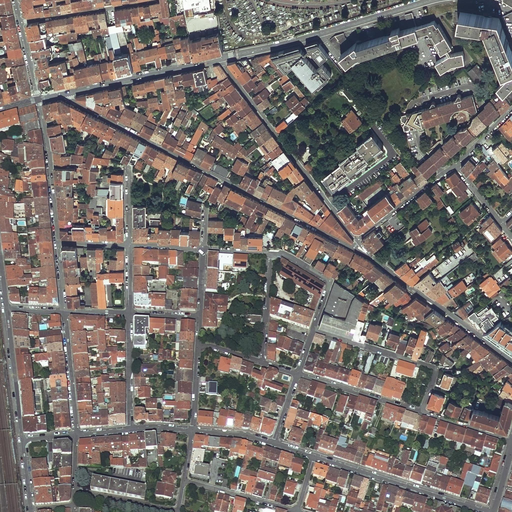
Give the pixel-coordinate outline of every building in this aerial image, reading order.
[(10,5),(9,0),(0,0),(0,9),(0,10),(0,9),(0,13),(12,12),(10,5)] [(28,16),(44,13),(43,7),(48,6),(47,1),(46,0),(22,0),(23,8),(25,15),(28,16)] [(82,9),(92,7),(90,0),(84,0),(73,2),(72,2),(73,10),(82,9)] [(160,0),(161,3),(163,17),(170,16),(167,0),(160,0)] [(215,7),(214,0),(174,0),(177,15),(184,13),(215,7)] [(67,11),(73,10),(72,2),(70,2),(62,4),(60,4),(62,12),(67,11)] [(156,4),(150,4),(153,18),(155,18),(162,17),(163,17),(161,3),(156,4)] [(56,13),(62,12),(60,4),(58,4),(52,6),(49,6),(51,14),(56,13)] [(136,7),(132,7),(135,22),(139,21),(142,20),(141,15),(139,6),(136,7)] [(123,9),(115,10),(117,21),(118,24),(124,24),(128,23),(135,22),(132,7),(123,9)] [(13,18),(12,12),(0,13),(0,16),(2,25),(0,25),(0,27),(15,25),(13,18)] [(105,12),(99,13),(102,23),(103,27),(109,26),(105,12)] [(455,12),(453,23),(482,28),(483,27),(485,27),(485,28),(505,79),(497,88),(500,92),(503,96),(511,87),(511,52),(499,20),(491,18),(491,17),(489,16),(488,18),(455,12)] [(90,14),(87,15),(90,25),(96,23),(94,13),(90,14)] [(96,13),(94,13),(96,23),(98,28),(99,27),(98,23),(102,23),(99,13),(96,13)] [(177,15),(172,15),(175,31),(175,34),(178,33),(178,30),(179,29),(177,20),(178,19),(181,18),(182,19),(182,25),(184,24),(186,33),(189,32),(184,13),(177,15)] [(330,40),(347,63),(358,56),(400,43),(419,38),(418,35),(422,33),(428,31),(442,53),(443,52),(446,56),(436,62),(442,71),(449,67),(449,68),(457,65),(457,64),(465,62),(463,52),(452,54),(451,53),(453,52),(454,49),(439,24),(437,25),(435,21),(420,25),(416,27),(412,13),(405,15),(409,29),(400,31),(399,28),(391,30),(392,33),(385,36),(381,22),(374,24),(378,38),(361,43),(361,41),(356,43),(351,46),(345,36),(344,33),(335,36),(330,40)] [(80,16),(74,17),(76,32),(77,38),(81,37),(80,36),(84,35),(83,31),(88,30),(89,33),(90,33),(91,35),(92,35),(91,29),(90,28),(90,25),(87,15),(80,16)] [(70,17),(66,18),(68,32),(68,33),(76,32),(74,17),(70,17)] [(59,19),(52,20),(54,34),(58,34),(57,30),(62,29),(63,33),(68,32),(66,18),(59,19)] [(157,58),(159,66),(165,64),(163,57),(157,28),(155,21),(155,18),(153,18),(148,19),(142,20),(139,21),(140,24),(143,23),(144,28),(151,26),(150,24),(153,24),(155,28),(153,29),(155,35),(154,35),(155,41),(155,47),(149,48),(147,39),(145,32),(142,33),(144,42),(146,49),(148,60),(157,58)] [(29,31),(30,38),(45,36),(48,35),(46,21),(27,24),(29,31)] [(125,73),(136,71),(131,53),(123,54),(118,31),(125,29),(124,25),(124,24),(118,24),(115,25),(109,26),(110,32),(112,38),(121,74),(125,73)] [(16,31),(15,25),(0,27),(0,29),(3,39),(17,37),(16,31)] [(92,35),(93,37),(96,36),(96,34),(102,33),(100,27),(99,27),(98,28),(92,29),(91,29),(92,35)] [(171,55),(168,44),(164,44),(160,27),(157,28),(163,57),(168,56),(171,55)] [(175,34),(175,31),(172,31),(173,35),(171,36),(172,41),(168,42),(168,44),(171,55),(176,54),(179,53),(176,37),(175,34)] [(86,82),(92,81),(88,65),(79,67),(78,63),(79,63),(77,57),(75,57),(73,50),(78,48),(82,61),(85,61),(85,62),(87,62),(81,37),(77,38),(76,32),(68,33),(70,42),(71,49),(72,54),(73,59),(80,83),(86,82)] [(139,70),(143,69),(141,62),(138,51),(135,52),(130,33),(126,34),(131,53),(136,71),(139,70)] [(224,51),(220,33),(194,39),(191,40),(195,58),(198,57),(224,51)] [(32,43),(33,48),(48,46),(45,36),(30,38),(32,43)] [(138,51),(141,62),(148,60),(146,49),(144,42),(141,42),(139,36),(135,37),(138,51)] [(191,40),(190,36),(184,37),(183,36),(176,37),(179,53),(181,61),(195,58),(191,40)] [(18,42),(17,37),(3,39),(0,39),(0,43),(5,43),(6,48),(19,46),(18,42)] [(117,75),(121,74),(112,38),(108,38),(113,60),(109,61),(113,76),(117,75)] [(319,41),(307,44),(320,60),(328,53),(319,41)] [(34,52),(34,56),(48,53),(55,52),(54,45),(48,46),(33,48),(34,52)] [(19,46),(6,48),(8,56),(21,54),(20,50),(19,46)] [(275,53),(271,54),(282,67),(286,72),(289,69),(288,67),(292,63),(294,65),(314,89),(332,74),(324,64),(317,69),(304,53),(305,52),(300,46),(278,52),(275,53)] [(108,77),(113,76),(109,61),(107,51),(106,49),(103,50),(104,53),(105,53),(107,61),(100,63),(104,78),(108,77)] [(36,61),(37,67),(50,64),(48,53),(34,56),(36,61)] [(98,79),(104,78),(100,63),(97,53),(94,54),(96,63),(88,65),(92,81),(98,79)] [(328,53),(320,60),(322,62),(330,55),(328,53)] [(22,59),(21,54),(8,56),(0,57),(0,66),(1,66),(0,63),(0,61),(4,61),(5,63),(3,63),(4,66),(11,65),(23,63),(22,59)] [(256,57),(265,69),(267,68),(265,65),(270,61),(277,70),(279,69),(282,67),(271,54),(263,56),(256,57)] [(258,69),(260,72),(265,69),(256,57),(252,61),(258,69)] [(73,85),(80,83),(73,59),(70,59),(61,62),(62,67),(63,71),(67,70),(66,63),(69,62),(72,73),(64,75),(67,86),(73,85)] [(228,64),(237,76),(251,66),(246,59),(241,60),(244,65),(240,68),(235,61),(229,63),(228,64)] [(38,70),(38,73),(48,71),(62,67),(61,62),(50,64),(37,67),(38,70)] [(23,63),(11,65),(14,78),(15,78),(26,76),(25,70),(23,63)] [(214,66),(222,80),(228,77),(219,65),(214,66)] [(477,65),(469,72),(478,83),(486,76),(477,65)] [(237,76),(243,84),(257,74),(256,72),(255,71),(250,74),(249,72),(254,68),(252,66),(251,66),(237,76)] [(62,87),(67,86),(64,75),(63,71),(62,67),(48,71),(50,76),(53,76),(56,89),(62,87)] [(196,82),(199,94),(205,91),(204,86),(201,87),(201,82),(207,81),(207,80),(205,68),(200,69),(194,70),(196,82)] [(243,84),(248,91),(253,88),(257,84),(255,81),(266,74),(268,77),(270,75),(268,73),(265,69),(260,72),(257,74),(243,84)] [(182,73),(185,84),(196,82),(194,70),(188,72),(182,73)] [(39,76),(40,79),(50,76),(48,71),(38,73),(39,76)] [(176,88),(178,100),(187,98),(185,84),(182,73),(178,74),(173,75),(175,86),(177,86),(177,85),(183,84),(183,87),(176,88)] [(175,86),(173,75),(169,76),(165,77),(168,87),(168,90),(170,102),(176,101),(178,100),(176,88),(175,86)] [(28,85),(26,76),(15,78),(15,80),(16,83),(19,98),(24,96),(30,94),(28,85)] [(40,79),(41,85),(47,84),(46,83),(51,82),(50,76),(40,79)] [(160,105),(161,109),(162,109),(165,109),(171,108),(171,107),(171,103),(170,102),(168,90),(168,87),(165,77),(160,78),(155,79),(156,85),(161,84),(162,86),(164,85),(165,87),(166,87),(166,91),(163,92),(165,107),(164,107),(163,103),(160,103),(160,105)] [(220,81),(212,87),(214,90),(220,87),(222,90),(224,89),(232,83),(228,77),(222,80),(220,81)] [(253,88),(257,93),(265,88),(263,85),(266,82),(266,81),(270,79),(268,77),(257,84),(253,88)] [(218,78),(212,81),(211,79),(207,80),(207,81),(209,83),(210,88),(212,87),(220,81),(218,78)] [(288,80),(285,83),(287,86),(285,88),(287,90),(293,86),(295,83),(294,82),(293,80),(291,78),(288,80)] [(145,81),(147,90),(154,88),(157,87),(156,85),(155,79),(151,80),(150,80),(145,81)] [(7,101),(10,100),(7,85),(7,82),(6,80),(0,80),(0,83),(2,83),(3,89),(1,90),(3,102),(7,101)] [(147,91),(145,81),(139,82),(133,84),(136,96),(141,95),(141,93),(147,91)] [(14,99),(19,98),(16,83),(7,85),(10,100),(14,99)] [(224,89),(226,93),(235,87),(232,83),(224,89)] [(295,83),(293,86),(303,98),(305,95),(295,83)] [(111,107),(107,115),(118,121),(119,119),(125,105),(125,101),(124,98),(122,86),(115,88),(109,89),(112,99),(113,102),(121,101),(122,106),(120,110),(113,106),(111,107)] [(215,100),(211,103),(215,109),(218,106),(218,105),(224,100),(222,98),(226,96),(228,99),(229,98),(232,102),(230,103),(229,102),(224,106),(225,107),(226,106),(227,108),(243,97),(235,87),(226,93),(224,94),(215,100)] [(252,97),(258,104),(264,98),(270,94),(265,88),(257,93),(252,97)] [(104,99),(105,100),(110,100),(112,99),(109,89),(105,90),(102,91),(104,99)] [(220,89),(203,100),(205,103),(213,98),(215,100),(224,94),(220,89)] [(94,92),(96,101),(104,99),(102,91),(98,92),(94,92)] [(76,96),(77,99),(94,108),(96,101),(94,92),(85,94),(76,96)] [(499,112),(502,114),(506,110),(511,106),(503,96),(500,92),(497,94),(501,99),(497,103),(492,98),(490,100),(499,112)] [(294,105),(300,100),(295,94),(289,99),(294,105)] [(294,105),(292,107),(296,113),(304,106),(303,104),(309,99),(305,95),(303,98),(300,100),(294,105)] [(400,115),(404,130),(451,117),(452,112),(456,108),(462,106),(468,108),(471,111),(477,109),(473,95),(460,98),(460,97),(460,96),(459,95),(458,95),(457,95),(456,96),(453,97),(451,100),(433,106),(434,105),(435,104),(434,103),(433,102),(432,102),(431,104),(428,104),(426,108),(419,110),(416,109),(415,111),(400,115)] [(155,97),(148,98),(148,100),(149,105),(150,106),(155,106),(155,107),(150,108),(151,111),(154,111),(156,110),(161,109),(160,105),(160,103),(159,96),(155,97)] [(221,113),(216,117),(218,120),(236,107),(238,109),(247,103),(243,97),(227,108),(225,109),(221,113)] [(264,98),(258,104),(259,105),(262,109),(270,103),(269,102),(268,103),(264,98)] [(74,119),(71,104),(66,102),(61,99),(60,100),(58,100),(63,120),(64,124),(66,131),(68,131),(66,121),(74,119)] [(50,102),(54,117),(58,116),(59,120),(63,120),(58,100),(54,101),(50,102)] [(418,166),(426,177),(435,169),(499,112),(490,100),(484,105),(484,106),(483,106),(482,107),(482,108),(482,109),(481,109),(478,112),(472,115),(473,118),(471,122),(466,128),(460,129),(434,152),(430,156),(418,166)] [(96,101),(94,108),(100,112),(104,104),(96,101)] [(119,119),(130,124),(137,111),(138,108),(136,107),(134,110),(126,106),(128,102),(125,101),(125,105),(119,119)] [(42,104),(46,118),(54,117),(50,102),(46,103),(42,104)] [(238,109),(226,119),(227,120),(231,125),(239,119),(236,116),(240,112),(243,115),(252,109),(247,103),(238,109)] [(74,119),(74,121),(79,123),(82,124),(88,113),(79,109),(71,104),(74,119)] [(100,112),(107,115),(111,107),(109,106),(104,104),(100,112)] [(174,109),(171,114),(177,117),(183,104),(181,105),(179,105),(178,108),(174,109)] [(177,117),(174,121),(179,124),(187,110),(188,110),(182,123),(184,124),(186,124),(189,119),(190,115),(192,111),(189,109),(183,104),(177,117)] [(368,104),(364,107),(368,113),(372,109),(368,104)] [(130,124),(141,130),(145,123),(147,118),(151,111),(150,108),(150,106),(149,105),(146,105),(147,109),(144,115),(137,111),(130,124)] [(17,111),(20,126),(28,124),(38,120),(36,106),(17,111)] [(159,121),(150,138),(162,144),(167,136),(168,134),(171,127),(170,127),(169,126),(167,130),(158,126),(161,122),(164,124),(171,108),(165,109),(163,112),(159,121)] [(239,119),(231,125),(233,128),(239,124),(245,119),(247,122),(257,115),(252,109),(243,115),(239,119)] [(348,115),(341,120),(350,131),(361,122),(354,112),(351,110),(347,113),(348,115)] [(3,115),(7,130),(20,126),(17,111),(3,115)] [(99,119),(88,113),(82,124),(81,127),(85,129),(86,126),(91,129),(90,132),(91,133),(99,119)] [(247,122),(245,124),(247,126),(250,124),(254,129),(263,123),(257,115),(247,122)] [(511,118),(510,116),(507,120),(502,125),(511,135),(511,134),(511,118)] [(91,133),(90,135),(92,136),(95,131),(101,135),(99,140),(102,141),(104,136),(110,125),(99,119),(91,133)] [(140,132),(150,138),(159,121),(155,119),(151,126),(145,123),(141,130),(140,132)] [(200,119),(197,127),(201,129),(202,126),(205,127),(205,128),(206,129),(208,126),(200,119)] [(278,125),(281,129),(287,124),(284,120),(278,125)] [(49,131),(50,135),(51,135),(63,132),(66,132),(66,131),(64,124),(61,124),(60,123),(48,126),(49,131)] [(254,129),(259,135),(267,129),(263,123),(254,129)] [(21,133),(22,135),(24,134),(28,133),(40,131),(41,131),(40,125),(28,128),(28,124),(20,126),(21,133)] [(233,128),(232,129),(235,132),(239,128),(241,127),(239,124),(233,128)] [(241,127),(239,128),(241,132),(248,127),(247,126),(245,124),(241,127)] [(110,125),(104,136),(111,139),(117,128),(110,125)] [(217,125),(212,129),(213,129),(217,132),(220,134),(222,132),(223,131),(219,127),(217,125)] [(502,125),(499,128),(511,144),(511,143),(511,136),(511,135),(502,125)] [(111,139),(109,143),(111,144),(113,141),(117,143),(123,132),(117,128),(111,139)] [(162,144),(173,150),(183,130),(181,130),(179,129),(177,134),(178,135),(176,138),(176,140),(167,136),(162,144)] [(211,144),(217,132),(213,129),(208,140),(210,141),(210,143),(211,144)] [(259,135),(256,138),(258,141),(257,141),(261,145),(273,135),(267,129),(259,135)] [(173,150),(183,155),(189,142),(185,141),(182,147),(180,146),(186,134),(183,133),(185,130),(183,130),(173,150)] [(28,133),(28,140),(41,139),(41,135),(40,131),(28,133)] [(183,155),(192,160),(194,154),(192,152),(192,151),(190,150),(198,133),(195,131),(189,142),(183,155)] [(53,148),(66,150),(63,132),(51,135),(52,142),(53,148)] [(117,143),(115,146),(117,147),(118,148),(120,143),(121,143),(123,140),(130,143),(133,137),(123,132),(117,143)] [(225,133),(222,132),(220,134),(217,132),(211,144),(220,149),(225,140),(220,137),(221,135),(222,136),(225,133)] [(328,177),(325,179),(333,191),(352,176),(350,174),(369,160),(368,157),(383,146),(374,134),(370,137),(369,137),(367,138),(366,136),(364,138),(365,140),(363,142),(359,145),(361,148),(358,149),(354,151),(352,153),(350,151),(349,152),(348,151),(347,151),(349,154),(348,156),(348,157),(344,159),(345,160),(342,162),(343,164),(341,166),(340,166),(337,169),(336,168),(334,170),(332,168),(330,170),(332,172),(329,173),(330,174),(328,176),(328,177)] [(273,135),(261,145),(262,147),(266,145),(269,149),(264,152),(266,154),(279,145),(273,135)] [(12,152),(12,158),(15,159),(19,160),(19,149),(14,148),(14,142),(13,136),(10,136),(10,143),(3,142),(3,146),(2,146),(2,152),(12,152)] [(131,149),(130,151),(133,153),(135,150),(140,141),(133,137),(130,143),(128,147),(131,149)] [(28,140),(29,146),(43,148),(42,144),(41,139),(28,140)] [(220,149),(218,153),(220,154),(222,150),(235,157),(236,154),(245,159),(246,160),(247,156),(240,150),(234,146),(233,147),(228,142),(225,140),(220,149)] [(76,151),(80,152),(85,144),(78,141),(76,148),(76,151)] [(140,141),(135,150),(141,153),(147,144),(140,141)] [(502,142),(494,149),(500,157),(508,151),(510,154),(511,153),(507,148),(502,142)] [(141,153),(140,154),(147,158),(153,147),(147,144),(141,153)] [(266,154),(265,155),(267,156),(268,157),(272,155),(274,157),(284,151),(279,145),(266,154)] [(27,146),(29,164),(44,162),(44,156),(43,148),(29,146),(27,146)] [(208,150),(209,147),(207,146),(204,151),(198,148),(194,154),(192,160),(201,164),(207,153),(208,150)] [(423,148),(430,156),(434,152),(431,150),(430,150),(426,146),(423,148)] [(483,146),(480,148),(487,155),(489,154),(483,146)] [(72,156),(70,167),(73,167),(76,167),(92,168),(92,164),(94,156),(94,155),(97,149),(95,148),(93,147),(91,152),(90,151),(88,164),(83,163),(84,156),(77,155),(77,156),(72,156)] [(147,158),(146,159),(152,162),(153,159),(159,150),(153,147),(147,158)] [(244,147),(240,150),(247,156),(250,153),(245,148),(244,147)] [(102,156),(109,157),(112,151),(106,148),(102,156)] [(159,150),(153,159),(163,164),(168,155),(159,150)] [(72,156),(64,155),(64,153),(53,151),(54,159),(55,166),(70,167),(72,156)] [(120,160),(127,162),(131,156),(133,153),(130,151),(127,155),(124,153),(120,160)] [(274,157),(270,160),(272,163),(274,161),(278,166),(275,169),(274,167),(267,172),(268,173),(269,175),(270,175),(275,171),(280,167),(291,160),(284,151),(274,157)] [(201,164),(210,168),(213,162),(216,157),(207,153),(201,164)] [(154,177),(154,178),(158,181),(161,177),(160,176),(164,170),(164,169),(166,165),(170,168),(161,186),(166,189),(167,184),(172,175),(173,173),(179,161),(168,155),(163,164),(158,171),(155,176),(154,177)] [(265,155),(255,163),(258,165),(263,161),(262,160),(267,156),(265,155)] [(94,156),(92,164),(96,165),(97,163),(107,164),(108,159),(94,156)] [(461,168),(468,175),(476,167),(477,166),(470,158),(468,161),(461,168)] [(238,159),(233,168),(244,174),(249,164),(243,161),(238,159)] [(488,177),(489,178),(491,176),(500,167),(494,159),(488,165),(492,169),(488,174),(489,176),(488,177)] [(270,160),(261,167),(263,169),(264,170),(272,163),(270,160)] [(291,160),(280,167),(285,174),(296,167),(291,160)] [(396,181),(407,196),(419,186),(414,178),(401,160),(395,165),(397,167),(403,176),(404,176),(407,179),(401,183),(398,179),(396,181)] [(426,177),(418,166),(416,164),(413,160),(410,162),(414,166),(413,167),(418,175),(414,178),(419,186),(428,180),(426,177)] [(179,161),(173,173),(182,178),(184,178),(185,176),(190,166),(179,161)] [(0,171),(3,172),(4,166),(9,166),(9,165),(1,163),(0,162),(0,171)] [(31,166),(31,171),(32,171),(45,170),(45,167),(44,162),(29,164),(27,164),(25,164),(26,166),(27,166),(27,167),(30,167),(30,166),(31,166)] [(210,168),(223,175),(226,169),(213,162),(210,168)] [(309,162),(305,166),(309,171),(314,167),(313,166),(309,162)] [(56,174),(56,181),(73,182),(73,180),(73,167),(70,167),(55,166),(56,174)] [(190,166),(185,176),(192,179),(197,170),(190,166)] [(81,179),(80,183),(88,183),(96,183),(96,181),(95,180),(91,180),(92,168),(76,167),(76,171),(81,171),(81,172),(85,172),(85,179),(82,179),(81,179)] [(282,176),(281,177),(283,179),(284,179),(285,179),(292,175),(298,183),(305,178),(296,167),(285,174),(282,176)] [(470,178),(473,181),(481,172),(479,171),(476,167),(468,175),(470,178)] [(510,178),(505,173),(500,167),(491,176),(493,179),(495,178),(500,183),(509,194),(511,191),(511,187),(508,181),(510,178)] [(253,177),(247,188),(254,191),(260,181),(264,174),(264,173),(265,171),(264,170),(263,169),(258,179),(253,177)] [(32,171),(33,178),(46,178),(45,174),(45,170),(32,171)] [(192,179),(187,190),(190,192),(194,185),(196,185),(202,173),(197,170),(192,179)] [(0,178),(8,180),(8,176),(12,177),(13,174),(3,172),(0,171),(0,178)] [(275,171),(270,175),(271,176),(274,179),(277,181),(281,177),(282,176),(275,171)] [(455,171),(447,177),(453,185),(461,179),(457,174),(455,171)] [(393,177),(396,181),(398,179),(399,178),(394,172),(391,174),(393,177)] [(108,177),(107,181),(110,181),(123,181),(122,173),(112,173),(112,177),(108,177)] [(240,184),(247,188),(253,177),(246,173),(240,184)] [(205,174),(200,184),(204,185),(209,176),(205,174)] [(204,185),(203,187),(205,188),(207,189),(210,184),(211,185),(207,194),(210,195),(216,185),(218,181),(209,176),(204,185)] [(261,195),(267,198),(273,187),(269,185),(271,180),(273,181),(274,179),(271,176),(270,178),(261,195)] [(260,181),(254,191),(261,195),(270,178),(267,177),(263,182),(260,181)] [(393,177),(391,178),(395,184),(391,186),(395,191),(402,200),(407,196),(396,181),(393,177)] [(0,190),(7,192),(8,180),(0,178),(0,190)] [(180,179),(175,188),(178,189),(184,178),(182,178),(181,179),(180,179)] [(298,183),(295,186),(303,196),(306,195),(313,190),(305,178),(298,183)] [(441,181),(446,188),(449,185),(445,178),(441,181)] [(457,196),(459,199),(467,194),(465,192),(464,192),(463,191),(468,187),(465,183),(461,179),(453,185),(452,186),(458,195),(457,196)] [(360,198),(362,200),(380,186),(376,180),(358,194),(360,196),(360,198)] [(57,188),(58,195),(72,195),(72,192),(73,185),(73,182),(56,181),(57,188)] [(110,181),(111,196),(123,196),(123,189),(123,181),(110,181)] [(286,182),(284,185),(287,188),(285,191),(288,193),(293,187),(291,186),(287,184),(286,182)] [(29,190),(30,192),(33,191),(47,190),(47,187),(46,183),(34,184),(32,184),(33,188),(31,188),(31,190),(29,190)] [(88,183),(87,195),(90,195),(96,195),(96,193),(96,183),(88,183)] [(436,183),(432,186),(438,195),(439,197),(443,193),(436,183)] [(222,189),(218,197),(221,199),(220,201),(223,203),(224,201),(232,188),(225,184),(222,189)] [(210,195),(209,198),(215,201),(218,197),(222,189),(216,185),(210,195)] [(273,187),(267,198),(281,205),(287,194),(288,193),(285,191),(274,185),(273,187)] [(288,193),(287,194),(293,196),(296,190),(294,187),(293,187),(288,193)] [(232,188),(224,201),(235,207),(236,206),(240,208),(242,205),(247,196),(232,188)] [(0,197),(15,199),(16,198),(14,198),(14,197),(11,196),(11,192),(7,192),(0,190),(0,197)] [(33,191),(34,200),(48,199),(47,195),(47,190),(33,191)] [(313,190),(306,195),(315,207),(318,210),(324,204),(313,190)] [(396,205),(402,200),(395,191),(393,193),(389,196),(396,205)] [(425,191),(417,198),(420,202),(421,202),(424,206),(433,199),(432,198),(431,199),(425,191)] [(287,194),(281,205),(292,211),(298,202),(294,201),(293,204),(290,202),(293,196),(287,194)] [(355,215),(348,205),(360,196),(358,194),(338,210),(347,221),(355,215)] [(368,208),(377,219),(396,205),(389,196),(387,194),(368,208)] [(58,201),(59,207),(75,207),(75,195),(72,195),(58,195),(58,201)] [(89,204),(89,208),(95,208),(94,213),(98,214),(102,214),(102,208),(95,207),(96,195),(90,195),(89,204)] [(109,196),(108,214),(117,215),(123,215),(123,206),(123,196),(111,196),(109,196)] [(258,202),(247,196),(242,205),(251,211),(253,212),(258,202)] [(0,205),(11,205),(11,203),(15,203),(15,199),(0,197),(0,205)] [(292,211),(309,221),(314,214),(311,211),(301,205),(304,201),(300,198),(298,202),(292,211)] [(368,208),(362,200),(360,198),(357,200),(365,210),(368,208)] [(33,208),(33,209),(34,209),(49,207),(48,203),(48,199),(34,200),(35,207),(33,208)] [(496,199),(491,204),(494,208),(500,203),(496,199)] [(189,200),(187,211),(201,214),(202,203),(201,202),(189,200)] [(441,201),(436,205),(439,209),(444,205),(441,201)] [(258,202),(253,212),(252,214),(248,221),(246,225),(250,227),(257,231),(269,208),(258,202)] [(472,202),(460,212),(467,220),(473,216),(474,217),(480,212),(472,202)] [(314,214),(309,221),(314,223),(328,209),(324,204),(318,210),(317,212),(314,214)] [(23,205),(12,205),(11,205),(0,205),(0,219),(13,221),(19,221),(26,221),(26,219),(25,210),(24,205),(23,205)] [(134,225),(147,226),(146,206),(133,205),(134,225)] [(251,211),(242,205),(240,208),(252,214),(253,212),(251,211)] [(150,206),(149,212),(161,214),(162,210),(162,208),(150,206)] [(34,209),(36,217),(38,217),(50,216),(49,212),(49,207),(34,209)] [(75,207),(59,207),(59,213),(60,219),(73,219),(79,219),(79,214),(75,214),(75,212),(79,212),(79,208),(79,207),(75,207)] [(94,213),(95,208),(89,208),(89,217),(83,216),(83,219),(86,219),(89,219),(92,219),(95,219),(94,213)] [(269,208),(257,231),(261,234),(271,217),(278,221),(277,224),(280,226),(285,216),(269,208)] [(377,219),(368,208),(363,212),(365,214),(363,216),(369,225),(377,219)] [(314,223),(319,226),(331,213),(328,209),(314,223)] [(319,226),(328,230),(333,225),(338,221),(331,213),(319,226)] [(359,219),(355,215),(347,221),(354,231),(361,232),(369,225),(363,216),(359,219)] [(38,217),(39,225),(40,225),(50,224),(50,220),(50,216),(38,217)] [(225,226),(225,217),(223,216),(222,219),(209,218),(209,229),(225,231),(225,226)] [(280,226),(276,234),(281,237),(285,229),(291,232),(288,237),(295,241),(298,236),(303,226),(285,216),(280,226)] [(480,228),(482,230),(484,229),(494,220),(492,218),(490,216),(483,222),(485,224),(480,228)] [(0,219),(0,225),(1,230),(11,230),(11,226),(14,226),(13,221),(0,219)] [(61,224),(61,228),(65,228),(65,224),(68,224),(68,228),(70,228),(74,229),(73,225),(73,219),(60,219),(61,224)] [(426,219),(410,232),(415,238),(413,240),(416,243),(431,232),(427,225),(429,224),(426,219)] [(498,225),(494,220),(484,229),(482,230),(484,233),(486,231),(493,239),(502,230),(498,225)] [(159,239),(159,242),(170,242),(171,229),(171,226),(171,221),(168,221),(168,226),(168,227),(165,227),(166,226),(166,221),(160,221),(160,227),(159,234),(159,239)] [(333,225),(352,242),(353,241),(338,221),(333,225)] [(40,225),(42,232),(51,231),(51,228),(50,224),(40,225)] [(80,238),(86,238),(86,225),(75,225),(73,225),(74,229),(74,231),(74,237),(80,238)] [(113,239),(118,239),(118,228),(116,228),(116,229),(111,229),(111,226),(107,225),(107,227),(108,239),(113,239)] [(134,225),(134,240),(141,241),(149,241),(149,233),(149,226),(147,226),(134,225)] [(249,246),(250,229),(242,225),(242,229),(242,232),(241,246),(249,246)] [(328,230),(351,243),(352,242),(333,225),(328,230)] [(241,246),(242,232),(235,231),(235,227),(225,226),(225,231),(224,238),(234,238),(234,246),(241,246)] [(302,238),(293,254),(296,255),(310,229),(303,226),(298,236),(302,238)] [(99,227),(100,238),(104,239),(108,239),(107,227),(99,227)] [(249,246),(263,247),(263,235),(261,234),(257,231),(250,227),(250,229),(249,246)] [(62,237),(74,237),(74,231),(70,231),(70,228),(68,228),(65,228),(61,228),(61,232),(62,237)] [(170,242),(181,243),(181,232),(181,230),(171,229),(170,242)] [(310,229),(296,255),(299,257),(308,241),(311,243),(317,233),(310,229)] [(190,232),(189,244),(199,244),(200,231),(190,230),(190,232)] [(36,233),(37,245),(39,245),(52,244),(52,238),(51,231),(42,232),(36,233)] [(382,234),(380,231),(377,233),(375,231),(362,240),(371,252),(384,243),(379,236),(382,234)] [(493,239),(486,231),(484,233),(491,240),(493,239)] [(181,232),(181,243),(189,244),(190,232),(181,232)] [(311,243),(302,259),(311,264),(316,253),(317,252),(325,237),(317,233),(311,243)] [(276,234),(273,240),(279,244),(280,242),(278,242),(281,237),(276,234)] [(3,245),(19,245),(18,235),(12,235),(1,235),(3,245)] [(511,251),(511,250),(501,236),(493,244),(497,249),(493,252),(501,261),(511,251)] [(325,237),(317,252),(321,254),(324,255),(326,251),(333,255),(339,245),(325,237)] [(458,239),(453,244),(458,250),(463,247),(468,243),(466,240),(463,243),(462,242),(461,242),(458,239)] [(475,253),(468,243),(463,247),(470,257),(475,253)] [(39,245),(40,256),(53,255),(53,250),(52,244),(39,245)] [(3,245),(5,262),(18,261),(21,261),(21,258),(19,245),(3,245)] [(29,246),(30,257),(34,257),(34,255),(34,249),(37,249),(37,245),(35,245),(29,246)] [(333,255),(336,257),(348,263),(349,262),(355,253),(339,245),(333,255)] [(64,255),(78,255),(78,253),(77,247),(71,247),(65,246),(64,248),(64,255)] [(91,270),(91,274),(97,275),(96,248),(92,248),(88,248),(89,256),(90,265),(94,265),(94,270),(91,270)] [(104,260),(104,248),(100,248),(96,248),(97,275),(98,278),(104,278),(110,278),(110,272),(108,272),(101,272),(101,261),(102,261),(102,260),(104,260)] [(118,258),(115,258),(110,258),(110,263),(108,263),(108,272),(110,272),(110,271),(110,269),(125,268),(124,258),(124,249),(117,249),(117,254),(118,254),(118,258)] [(134,259),(134,267),(149,268),(149,264),(156,265),(156,268),(158,268),(159,252),(134,250),(134,259)] [(462,256),(458,251),(449,257),(434,268),(436,270),(437,269),(440,273),(462,256)] [(159,252),(158,268),(160,268),(167,269),(167,270),(168,270),(169,266),(168,252),(163,252),(159,252)] [(168,252),(169,266),(177,266),(177,252),(168,252)] [(355,253),(349,262),(366,272),(374,264),(370,261),(369,260),(355,253)] [(209,254),(208,270),(220,271),(232,272),(233,267),(234,255),(209,254)] [(400,275),(406,280),(431,260),(436,256),(435,254),(423,263),(422,262),(420,263),(421,264),(415,270),(412,266),(400,275)] [(65,265),(79,265),(78,264),(78,255),(64,255),(65,260),(65,265)] [(82,264),(82,266),(90,266),(90,265),(89,256),(81,255),(82,264)] [(234,255),(233,267),(246,268),(247,256),(234,255)] [(393,270),(400,275),(412,266),(422,259),(420,256),(409,265),(406,261),(393,270)] [(406,280),(413,285),(415,283),(421,278),(419,275),(430,267),(434,265),(431,260),(406,280)] [(177,266),(177,270),(184,270),(197,271),(198,262),(183,262),(183,266),(177,266)] [(329,262),(324,272),(330,276),(331,275),(336,266),(329,262)] [(284,269),(280,275),(316,296),(320,299),(325,286),(287,263),(284,269)] [(340,264),(337,269),(342,273),(346,267),(340,264)] [(384,272),(374,264),(366,272),(364,273),(373,281),(374,280),(384,272)] [(65,270),(66,274),(80,274),(82,274),(81,266),(79,265),(65,265),(65,270)] [(6,268),(8,282),(32,280),(32,279),(32,277),(23,277),(23,272),(31,271),(31,270),(31,267),(8,268),(6,268)] [(32,280),(32,282),(39,282),(47,281),(56,281),(55,274),(55,268),(41,269),(31,270),(31,271),(32,273),(37,273),(40,273),(41,278),(32,279),(32,280)] [(160,268),(159,281),(166,281),(166,277),(167,270),(167,269),(160,268)] [(184,276),(184,278),(197,279),(197,271),(184,270),(184,276)] [(208,270),(206,291),(214,292),(217,292),(220,271),(208,270)] [(110,279),(111,279),(124,279),(125,275),(125,271),(110,271),(110,272),(110,278),(110,279)] [(396,281),(384,272),(374,280),(378,283),(383,287),(382,288),(385,291),(396,281)] [(438,282),(430,272),(421,278),(415,283),(425,291),(438,282)] [(66,278),(67,282),(76,282),(79,282),(80,282),(80,274),(66,274),(66,278)] [(455,285),(447,274),(438,282),(425,291),(436,298),(455,285)] [(502,283),(500,285),(503,289),(508,285),(507,283),(510,281),(509,280),(511,278),(511,277),(511,275),(502,283)] [(494,280),(491,276),(488,278),(488,277),(481,283),(490,294),(491,294),(493,297),(503,290),(497,283),(498,282),(496,279),(494,280)] [(166,281),(166,287),(168,287),(173,287),(174,284),(175,284),(175,278),(171,277),(166,277),(166,281)] [(100,307),(106,307),(104,283),(104,278),(98,278),(97,282),(100,307)] [(183,288),(182,291),(197,292),(197,279),(184,278),(179,278),(178,278),(177,279),(178,279),(178,281),(183,281),(183,288)] [(347,279),(342,284),(347,288),(351,284),(352,284),(347,279)] [(8,282),(9,288),(27,287),(27,290),(30,290),(30,283),(32,282),(32,280),(8,282)] [(134,297),(146,297),(146,280),(134,280),(134,289),(134,297)] [(166,287),(166,281),(159,281),(156,281),(153,280),(153,283),(149,283),(149,293),(151,294),(151,297),(146,297),(134,297),(135,307),(137,309),(165,310),(166,300),(166,290),(166,287)] [(467,287),(462,280),(455,285),(436,298),(443,304),(453,297),(467,287)] [(43,305),(47,305),(47,281),(39,282),(39,285),(46,284),(45,292),(39,292),(39,293),(38,305),(43,305)] [(47,305),(58,305),(57,293),(56,281),(47,281),(47,305)] [(335,281),(319,327),(336,332),(353,338),(358,324),(360,315),(365,301),(335,281)] [(407,289),(396,281),(385,291),(373,301),(371,303),(375,305),(386,295),(390,300),(392,302),(405,291),(407,289)] [(67,288),(68,293),(81,294),(80,292),(77,292),(76,282),(67,282),(67,288)] [(91,282),(93,307),(100,307),(97,282),(91,282)] [(10,298),(11,302),(13,304),(20,304),(19,292),(16,292),(16,290),(11,291),(12,298),(10,298)] [(180,309),(179,311),(196,311),(197,292),(182,291),(181,309),(180,309)] [(413,300),(405,291),(392,302),(384,308),(386,310),(395,304),(396,305),(403,301),(407,305),(413,300)] [(34,305),(38,305),(39,293),(30,292),(29,300),(29,305),(34,305)] [(69,306),(85,307),(85,303),(81,303),(81,294),(68,293),(68,300),(69,306)] [(206,295),(204,312),(226,314),(228,301),(229,302),(229,299),(213,297),(213,296),(206,295)] [(314,296),(309,309),(316,311),(320,299),(316,296),(314,296)] [(427,305),(416,297),(413,300),(407,305),(402,309),(403,310),(407,308),(411,312),(405,317),(408,320),(415,314),(427,305)] [(453,297),(443,304),(448,308),(456,302),(453,297)] [(271,300),(270,316),(288,323),(293,307),(271,300)] [(392,302),(390,300),(380,308),(382,309),(384,308),(392,302)] [(372,306),(365,301),(360,315),(365,316),(368,308),(371,309),(372,306)] [(469,301),(455,312),(463,319),(469,315),(476,309),(469,301)] [(479,312),(472,317),(475,320),(476,319),(478,323),(479,322),(481,324),(483,323),(488,330),(498,322),(496,319),(502,315),(497,308),(496,308),(494,305),(493,306),(491,303),(479,312)] [(433,309),(427,305),(415,314),(416,315),(420,320),(425,316),(433,309)] [(293,307),(288,323),(309,329),(315,314),(293,307)] [(403,310),(402,309),(395,314),(394,315),(397,318),(398,317),(397,315),(403,310)] [(445,318),(433,309),(425,316),(436,324),(445,319),(445,318)] [(469,315),(471,317),(472,317),(479,312),(477,309),(476,309),(469,315)] [(204,321),(204,327),(215,328),(216,318),(225,319),(225,318),(252,321),(251,324),(261,325),(261,317),(226,314),(204,312),(203,321),(204,321)] [(12,315),(14,331),(28,332),(28,315),(12,315)] [(396,319),(389,316),(387,324),(393,327),(396,319)] [(49,323),(50,328),(61,328),(59,317),(56,317),(52,317),(52,323),(49,323)] [(71,335),(82,334),(82,328),(94,328),(94,331),(94,333),(98,332),(98,331),(98,318),(92,318),(78,317),(70,317),(71,326),(71,335)] [(135,349),(145,349),(145,331),(149,330),(149,320),(137,320),(136,320),(135,321),(135,322),(135,336),(135,349)] [(149,330),(149,335),(159,335),(164,335),(165,333),(165,331),(165,321),(149,320),(149,330)] [(454,325),(448,320),(436,327),(440,334),(440,333),(454,325)] [(483,333),(500,345),(511,337),(511,336),(511,327),(501,320),(498,322),(488,330),(483,333)] [(165,321),(165,331),(176,331),(177,321),(165,321)] [(177,321),(176,331),(178,332),(181,332),(181,334),(194,334),(195,322),(177,321)] [(270,321),(269,333),(277,335),(280,336),(280,334),(284,336),(286,329),(282,328),(281,331),(278,330),(278,324),(275,323),(275,322),(270,321)] [(382,326),(371,322),(369,328),(367,334),(366,335),(377,340),(382,326)] [(362,325),(358,324),(353,338),(358,339),(360,332),(362,325)] [(454,325),(440,333),(442,336),(447,334),(449,336),(460,329),(454,325)] [(407,344),(405,350),(413,352),(417,343),(414,342),(416,335),(415,334),(416,327),(414,326),(407,344)] [(417,343),(422,345),(427,331),(422,328),(417,343)] [(286,329),(284,336),(295,339),(297,333),(286,329)] [(467,334),(460,329),(449,336),(445,339),(446,340),(447,340),(448,340),(452,339),(455,342),(467,334)] [(39,333),(40,340),(46,339),(62,338),(61,334),(61,330),(39,333)] [(14,331),(15,339),(29,340),(29,336),(35,336),(35,340),(36,340),(40,340),(39,333),(32,332),(28,332),(14,331)] [(125,332),(110,332),(110,341),(112,341),(112,337),(118,338),(118,344),(121,344),(125,343),(125,336),(125,332)] [(363,333),(360,332),(358,339),(364,341),(366,335),(367,334),(363,333)] [(295,339),(304,342),(306,337),(297,333),(295,339)] [(401,337),(391,333),(387,342),(392,344),(392,345),(397,347),(399,341),(400,338),(401,337)] [(194,334),(181,334),(178,334),(177,334),(176,343),(180,343),(194,344),(194,334)] [(473,339),(467,334),(455,342),(454,343),(456,346),(461,342),(464,345),(473,339)] [(316,335),(313,342),(319,345),(318,346),(320,347),(320,348),(321,349),(325,338),(316,335)] [(511,336),(511,337),(500,345),(511,353),(511,336)] [(40,344),(41,348),(63,345),(62,341),(62,338),(46,339),(46,344),(40,344)] [(15,339),(16,350),(29,349),(32,349),(31,340),(29,340),(15,339)] [(280,339),(277,350),(283,352),(284,351),(287,352),(290,342),(280,339)] [(479,343),(473,339),(464,345),(466,347),(460,352),(463,355),(469,350),(479,343)] [(337,343),(332,341),(323,365),(316,363),(313,374),(319,376),(325,378),(330,363),(330,362),(337,343)] [(407,344),(399,341),(397,347),(395,351),(399,353),(404,354),(405,350),(407,344)] [(450,346),(447,341),(440,347),(443,351),(450,346)] [(337,343),(330,362),(335,363),(340,346),(341,343),(337,342),(337,343)] [(194,344),(180,343),(179,352),(193,352),(194,344)] [(292,343),(289,353),(292,354),(292,355),(299,357),(303,346),(292,343)] [(422,345),(417,343),(413,352),(412,357),(415,357),(417,358),(420,351),(424,353),(426,347),(422,345)] [(490,351),(479,343),(469,350),(477,360),(480,358),(490,351)] [(342,351),(338,362),(342,363),(342,362),(345,352),(347,345),(343,344),(343,347),(341,351),(342,351)] [(49,350),(49,355),(63,354),(63,349),(63,345),(41,348),(41,351),(49,350)] [(268,360),(275,362),(276,347),(268,345),(268,360)] [(456,347),(445,355),(443,354),(440,362),(444,363),(445,361),(447,357),(448,357),(449,356),(450,355),(458,349),(457,347),(456,347)] [(73,353),(73,356),(88,355),(87,348),(73,349),(73,353)] [(17,358),(30,357),(29,349),(16,350),(17,358)] [(159,356),(159,362),(162,362),(173,362),(173,360),(173,359),(171,358),(171,354),(173,354),(173,352),(164,351),(163,356),(159,356)] [(496,355),(490,351),(480,358),(487,369),(489,368),(501,359),(496,355)] [(112,362),(111,364),(117,364),(117,358),(125,358),(125,355),(125,352),(112,353),(112,360),(114,362),(112,362)] [(179,352),(178,362),(193,362),(193,352),(179,352)] [(99,354),(100,359),(109,359),(110,365),(111,364),(112,362),(114,362),(112,360),(112,353),(99,354)] [(50,366),(50,372),(52,372),(65,369),(64,362),(63,354),(49,355),(48,355),(49,359),(53,360),(53,365),(50,366)] [(74,360),(74,363),(88,362),(88,357),(88,355),(73,356),(74,360)] [(308,358),(303,371),(308,372),(313,374),(316,363),(318,358),(309,355),(308,358)] [(17,358),(20,382),(33,381),(31,357),(30,357),(17,358)] [(455,364),(447,357),(445,361),(452,366),(453,364),(454,365),(455,364)] [(221,358),(218,370),(229,373),(230,370),(232,361),(221,358)] [(232,361),(230,370),(239,373),(242,361),(232,358),(232,361)] [(504,361),(501,359),(489,368),(493,374),(508,364),(504,361)] [(480,366),(477,360),(471,364),(468,367),(466,369),(471,373),(480,366)] [(242,361),(239,373),(250,376),(254,364),(242,361)] [(75,372),(90,371),(89,369),(88,362),(74,363),(75,368),(75,372)] [(178,362),(178,370),(192,371),(193,362),(178,362)] [(406,364),(401,362),(395,376),(394,379),(397,380),(399,381),(402,375),(404,370),(406,364)] [(337,370),(330,367),(331,364),(330,363),(325,378),(330,379),(336,381),(339,371),(341,366),(338,365),(337,370)] [(406,364),(404,370),(402,375),(412,378),(415,367),(406,364)] [(511,366),(508,364),(493,374),(499,382),(505,377),(509,374),(511,370),(511,366)] [(157,375),(157,367),(142,367),(142,375),(135,375),(135,379),(144,379),(144,375),(157,375)] [(254,372),(252,378),(265,382),(265,381),(269,369),(264,368),(262,374),(254,372)] [(53,377),(53,378),(65,377),(65,369),(52,372),(53,377)] [(269,369),(265,381),(272,384),(274,379),(275,379),(277,378),(278,377),(278,376),(278,375),(278,374),(277,373),(277,371),(269,369)] [(177,379),(177,383),(180,383),(191,384),(192,371),(178,370),(177,376),(177,379)] [(339,371),(336,381),(342,383),(348,385),(352,373),(352,372),(347,370),(346,372),(341,371),(339,371)] [(75,376),(76,380),(90,378),(90,371),(75,372),(75,376)] [(352,373),(348,385),(352,386),(356,388),(361,375),(352,373)] [(453,376),(445,373),(442,382),(441,381),(440,385),(449,389),(453,376)] [(361,375),(356,388),(360,389),(364,390),(368,378),(361,375)] [(51,379),(52,391),(57,391),(57,385),(61,384),(61,390),(67,390),(65,377),(53,378),(51,379)] [(76,383),(76,387),(91,386),(90,378),(76,380),(76,383)] [(92,378),(93,386),(96,385),(102,385),(101,378),(93,378),(92,378)] [(368,378),(364,390),(368,391),(372,392),(376,381),(368,378)] [(144,379),(135,379),(135,383),(135,388),(139,388),(150,388),(152,388),(152,386),(149,386),(149,385),(146,385),(146,379),(144,379)] [(306,381),(301,379),(295,394),(299,395),(301,392),(305,393),(304,397),(306,397),(311,382),(306,381)] [(386,381),(381,379),(380,382),(376,381),(372,392),(377,394),(381,395),(386,381)] [(387,397),(392,399),(399,382),(387,379),(386,381),(381,395),(387,397)] [(511,382),(508,380),(507,379),(506,381),(507,381),(503,387),(504,387),(511,392),(511,382)] [(265,382),(260,395),(265,396),(266,392),(264,392),(266,387),(281,393),(283,387),(272,384),(265,381),(265,382)] [(315,384),(311,382),(306,397),(309,398),(310,395),(315,396),(318,385),(315,384)] [(406,387),(405,385),(399,382),(392,399),(396,400),(400,401),(406,387)] [(176,394),(176,395),(190,396),(191,384),(180,383),(179,394),(176,394)] [(206,392),(206,394),(220,394),(220,391),(217,391),(217,384),(212,383),(205,383),(200,383),(200,392),(206,392)] [(110,392),(110,398),(111,398),(125,398),(125,391),(125,384),(121,384),(102,385),(102,387),(110,387),(110,392)] [(315,396),(314,398),(322,400),(325,391),(326,387),(322,386),(318,385),(315,396)] [(77,396),(92,395),(92,393),(91,386),(76,387),(77,391),(77,396)] [(511,392),(504,387),(502,390),(501,390),(500,391),(501,392),(507,396),(507,398),(506,400),(511,402),(511,392)] [(139,388),(139,399),(146,399),(150,399),(150,388),(139,388)] [(52,391),(53,403),(68,402),(67,390),(61,390),(62,396),(58,396),(57,391),(52,391)] [(322,400),(321,405),(331,409),(335,395),(325,391),(322,400)] [(443,398),(433,393),(428,406),(439,410),(443,398)] [(78,400),(78,404),(92,403),(93,403),(92,395),(77,396),(78,400)] [(176,395),(176,403),(190,404),(190,396),(176,395)] [(262,407),(260,411),(267,413),(271,401),(261,397),(258,406),(262,407)] [(342,397),(336,412),(343,414),(345,411),(349,399),(342,397)] [(349,399),(345,411),(348,412),(349,409),(354,411),(358,400),(349,397),(349,399)] [(503,398),(499,397),(494,403),(499,406),(504,407),(501,416),(502,416),(501,418),(488,414),(483,412),(483,413),(474,410),(470,420),(469,423),(505,434),(507,433),(511,419),(511,415),(511,402),(506,400),(507,398),(505,397),(504,397),(503,398)] [(354,411),(353,415),(354,415),(356,411),(366,414),(371,401),(359,398),(358,400),(354,411)] [(146,399),(147,409),(157,409),(157,404),(163,404),(163,403),(163,399),(150,399),(146,399)] [(365,416),(360,430),(363,431),(367,419),(370,420),(376,403),(371,401),(366,414),(365,416)] [(464,407),(451,401),(447,409),(445,409),(442,414),(446,416),(448,411),(460,416),(464,407)] [(53,403),(54,415),(69,414),(68,402),(53,403)] [(214,412),(214,413),(220,413),(221,410),(222,403),(216,402),(214,412)] [(220,413),(217,426),(226,427),(230,411),(230,406),(231,402),(228,402),(225,410),(221,410),(220,413)] [(79,410),(79,416),(91,415),(100,414),(99,410),(93,411),(92,403),(78,404),(79,410)] [(177,407),(177,411),(186,411),(190,412),(190,404),(176,403),(163,403),(163,404),(163,407),(177,407)] [(475,406),(467,403),(461,417),(470,420),(474,410),(475,406)] [(105,426),(108,426),(108,416),(107,412),(107,410),(107,406),(104,406),(104,404),(99,405),(99,410),(100,414),(101,414),(102,426),(105,426)] [(114,410),(114,416),(117,416),(125,415),(125,410),(125,405),(111,405),(107,406),(107,410),(114,410)] [(230,411),(226,427),(234,428),(237,415),(237,412),(233,411),(233,407),(230,406),(230,411)] [(386,406),(382,418),(395,423),(395,422),(399,410),(393,408),(386,406)] [(291,408),(285,424),(287,424),(286,425),(292,427),(294,421),(296,417),(298,411),(297,410),(291,408)] [(399,410),(395,422),(401,424),(402,423),(406,412),(403,411),(399,410)] [(135,421),(137,423),(143,423),(149,422),(149,417),(149,414),(146,414),(146,411),(135,411),(135,421)] [(170,423),(173,423),(174,421),(186,421),(186,411),(177,411),(170,412),(170,423)] [(298,411),(296,417),(308,421),(310,414),(309,414),(301,412),(298,411)] [(149,417),(149,422),(157,422),(163,422),(163,416),(163,412),(157,412),(157,416),(149,417)] [(415,415),(406,412),(402,423),(413,427),(413,429),(418,431),(422,417),(415,415)] [(199,414),(198,425),(217,426),(220,413),(214,413),(214,415),(199,414)] [(54,415),(56,430),(71,429),(69,414),(54,415)] [(97,427),(102,426),(101,414),(100,414),(91,415),(92,427),(97,427)] [(307,424),(306,426),(310,427),(311,423),(314,424),(313,425),(319,426),(320,423),(323,424),(321,431),(320,431),(319,436),(318,436),(316,443),(316,444),(314,450),(318,451),(319,449),(324,433),(328,420),(316,416),(310,414),(308,421),(307,424)] [(80,422),(80,428),(92,427),(91,415),(79,416),(80,422)] [(117,416),(117,425),(125,424),(125,415),(117,416)] [(237,415),(234,428),(242,428),(244,417),(237,415)] [(351,419),(349,427),(360,430),(365,416),(360,415),(358,423),(360,424),(359,427),(352,424),(353,420),(351,419)] [(36,418),(38,432),(47,431),(46,417),(36,418)] [(244,417),(242,428),(250,429),(253,419),(244,417)] [(426,418),(422,417),(418,431),(425,434),(430,420),(426,418)] [(25,433),(38,432),(36,418),(23,419),(25,433)] [(253,419),(250,429),(260,432),(263,421),(253,418),(253,419)] [(263,421),(260,432),(269,436),(272,434),(276,423),(266,420),(263,419),(263,421)] [(425,434),(428,435),(431,437),(436,422),(430,420),(425,434)] [(288,441),(300,445),(302,439),(306,426),(307,424),(303,423),(300,431),(294,429),(296,424),(297,421),(294,421),(292,427),(288,441)] [(448,426),(440,423),(438,429),(439,429),(437,435),(445,437),(448,426)] [(339,438),(337,444),(339,445),(340,442),(343,443),(346,434),(345,434),(347,427),(343,426),(339,438)] [(445,437),(444,439),(458,443),(462,444),(466,431),(457,428),(448,426),(445,437)] [(466,431),(462,444),(475,448),(479,435),(466,431)] [(334,441),(326,438),(327,434),(324,433),(319,449),(334,453),(336,448),(337,444),(339,438),(336,437),(334,441)] [(137,435),(138,450),(146,449),(145,434),(137,435)] [(145,434),(146,449),(157,448),(157,446),(156,434),(145,434)] [(160,469),(163,469),(162,456),(163,456),(162,447),(173,447),(176,435),(161,434),(160,446),(157,446),(157,448),(160,469)] [(129,436),(130,451),(138,450),(137,435),(129,436)] [(482,454),(486,437),(479,435),(475,448),(476,449),(475,452),(482,454)] [(121,437),(122,452),(127,452),(127,456),(130,456),(130,454),(130,451),(129,436),(121,437)] [(375,436),(372,445),(380,447),(383,438),(375,436)] [(109,438),(109,453),(120,452),(122,452),(121,437),(109,438)] [(196,437),(194,444),(204,445),(204,447),(208,448),(209,438),(196,437)] [(492,439),(486,437),(482,454),(482,455),(484,456),(486,449),(495,452),(498,441),(492,439)] [(92,466),(101,467),(100,454),(105,454),(106,458),(110,458),(110,455),(109,453),(109,438),(92,440),(92,455),(92,458),(92,461),(92,466)] [(209,438),(208,448),(220,448),(220,439),(209,438)] [(220,439),(220,448),(226,449),(226,451),(230,451),(233,440),(220,439)] [(79,454),(85,455),(89,455),(92,455),(92,440),(79,441),(79,454)] [(229,455),(229,458),(231,459),(232,457),(233,458),(235,453),(238,454),(242,441),(233,440),(230,451),(229,455)] [(242,441),(238,454),(240,455),(239,457),(243,458),(243,456),(245,456),(248,443),(242,441)] [(53,462),(53,471),(60,470),(71,469),(72,445),(68,442),(53,443),(53,452),(53,462)] [(347,446),(343,459),(353,462),(361,443),(358,442),(356,448),(355,447),(354,451),(349,450),(351,446),(347,445),(347,446)] [(361,443),(353,462),(359,464),(366,444),(361,442),(361,443)] [(253,444),(248,443),(245,456),(243,461),(240,475),(257,479),(257,478),(259,471),(266,448),(263,447),(262,450),(252,447),(253,444)] [(334,453),(333,456),(343,459),(347,446),(344,445),(342,449),(336,448),(334,453)] [(266,448),(259,471),(275,476),(277,468),(276,468),(275,470),(264,467),(266,460),(276,463),(275,465),(277,466),(277,465),(278,466),(282,453),(266,448)] [(193,450),(190,473),(192,474),(192,476),(208,479),(209,467),(203,465),(205,451),(203,451),(193,450)] [(395,461),(391,474),(402,478),(407,463),(410,453),(406,451),(401,464),(403,465),(402,468),(398,466),(399,462),(395,461)] [(491,465),(490,472),(496,474),(498,465),(501,455),(499,454),(500,453),(495,452),(491,465)] [(282,453),(278,466),(290,469),(293,459),(294,457),(282,453)] [(368,459),(365,466),(384,472),(389,460),(391,454),(388,453),(386,459),(375,455),(374,457),(369,455),(368,459)] [(78,466),(86,466),(87,461),(85,461),(85,455),(79,454),(78,466)] [(389,460),(384,472),(391,474),(395,461),(396,458),(393,457),(391,461),(389,460)] [(32,461),(33,472),(47,471),(47,469),(46,459),(32,461)] [(111,465),(111,467),(113,467),(123,467),(122,459),(113,460),(110,460),(111,465)] [(139,464),(140,468),(147,469),(146,459),(139,459),(139,464)] [(290,469),(287,480),(289,480),(291,476),(292,476),(293,472),(300,474),(303,462),(293,459),(290,469)] [(239,460),(232,490),(236,490),(237,484),(239,479),(240,475),(243,461),(239,460)] [(329,467),(316,463),(313,474),(326,478),(329,467)] [(407,463),(402,478),(410,481),(413,470),(409,468),(411,464),(407,463)] [(451,479),(447,492),(460,497),(470,466),(465,464),(460,478),(462,479),(461,482),(453,480),(451,479)] [(413,470),(410,481),(421,484),(422,481),(426,469),(415,465),(413,470)] [(426,469),(422,481),(432,484),(437,469),(427,465),(426,469)] [(476,468),(470,466),(464,483),(471,486),(475,475),(482,477),(483,472),(484,470),(478,468),(479,465),(477,465),(476,468)] [(442,476),(438,490),(447,492),(451,479),(445,478),(449,467),(446,466),(442,476)] [(341,471),(329,467),(326,478),(325,480),(337,484),(341,471)] [(432,484),(431,487),(438,490),(442,476),(438,475),(440,467),(438,467),(437,469),(432,484)] [(60,470),(61,478),(71,477),(71,469),(60,470)] [(165,469),(162,484),(172,485),(173,479),(175,479),(176,475),(171,474),(171,470),(165,469)] [(34,481),(52,479),(52,477),(48,477),(48,471),(47,471),(33,472),(34,481)] [(259,471),(257,478),(270,482),(268,492),(267,492),(265,499),(268,500),(273,485),(275,476),(259,471)] [(348,474),(341,471),(337,484),(336,486),(344,489),(348,474)] [(257,479),(240,475),(239,479),(246,481),(246,480),(249,481),(245,493),(252,495),(256,480),(257,479)] [(363,479),(354,476),(348,497),(357,499),(359,495),(352,493),(352,491),(352,490),(353,487),(360,489),(363,479)] [(71,477),(61,478),(62,486),(70,486),(71,477)] [(145,500),(147,487),(93,478),(91,490),(145,500)] [(52,479),(34,481),(35,489),(51,488),(51,483),(54,482),(54,481),(55,481),(54,479),(52,479)] [(369,481),(363,479),(360,489),(359,495),(357,499),(357,500),(361,501),(361,499),(363,500),(369,481)] [(252,495),(262,498),(265,486),(258,483),(258,480),(256,480),(252,495)] [(287,480),(284,493),(293,496),(296,484),(297,484),(297,483),(292,481),(291,483),(288,482),(289,480),(287,480)] [(158,483),(156,496),(172,498),(174,486),(172,485),(162,484),(158,483)] [(268,500),(274,501),(277,492),(275,492),(276,488),(275,487),(275,486),(273,485),(268,500)] [(389,487),(384,485),(378,505),(383,507),(384,505),(385,502),(389,487)] [(59,487),(61,502),(69,502),(70,501),(70,486),(62,486),(59,487)] [(389,487),(385,502),(394,504),(399,490),(389,487)] [(37,505),(53,503),(51,488),(35,489),(37,505)] [(316,488),(315,488),(314,490),(317,491),(316,494),(317,494),(317,496),(310,495),(307,506),(317,509),(322,490),(316,488)] [(479,488),(475,501),(481,503),(487,505),(490,496),(491,492),(479,488)] [(316,511),(328,511),(332,500),(329,499),(328,503),(323,501),(326,493),(334,495),(334,494),(329,492),(327,492),(322,490),(317,509),(316,511)] [(396,508),(395,511),(399,511),(402,504),(406,492),(399,490),(394,504),(399,506),(398,509),(396,508)] [(406,492),(402,504),(413,507),(416,496),(406,492)] [(230,496),(219,494),(214,511),(227,511),(230,503),(228,502),(230,496)] [(413,509),(412,511),(414,511),(422,511),(425,505),(427,499),(416,496),(413,507),(413,509)] [(353,511),(357,500),(357,499),(348,497),(346,503),(354,505),(353,508),(351,508),(349,511),(353,511)] [(231,511),(234,511),(237,505),(238,506),(244,507),(246,501),(235,498),(231,511)] [(328,511),(335,511),(338,502),(332,500),(328,511)] [(353,511),(367,511),(368,508),(370,502),(370,501),(369,500),(367,503),(365,503),(363,511),(358,510),(361,501),(357,500),(353,511)] [(501,505),(500,510),(506,511),(511,511),(511,502),(505,501),(503,500),(501,505)] [(456,511),(457,509),(439,503),(437,509),(433,508),(431,511),(456,511)]
